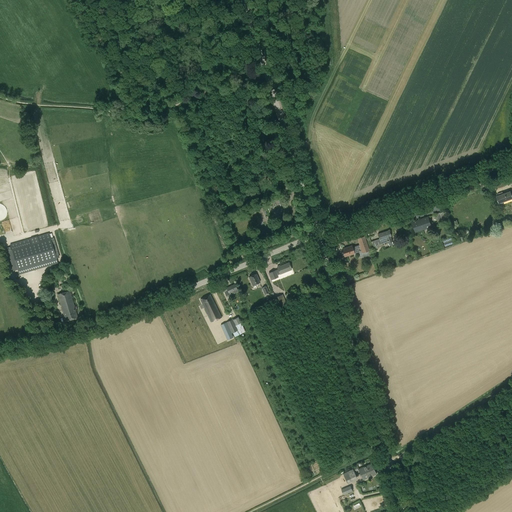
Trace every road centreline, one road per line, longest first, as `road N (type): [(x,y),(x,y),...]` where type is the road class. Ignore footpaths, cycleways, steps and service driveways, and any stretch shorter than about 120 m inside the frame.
road 1 (unclassified): [(0,349),(113,320),(317,234)]
road 2 (unclassified): [(317,234),(403,511)]
road 3 (unclassified): [(317,234),(242,0)]
road 4 (unclassified): [(317,234),(511,162)]
